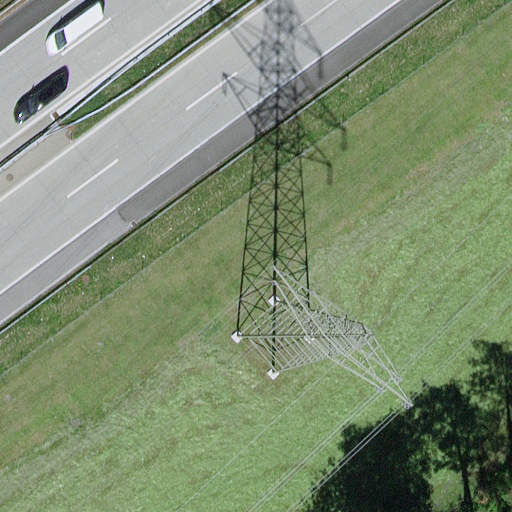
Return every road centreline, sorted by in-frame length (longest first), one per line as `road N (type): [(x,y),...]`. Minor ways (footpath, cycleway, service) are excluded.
road 1 (motorway): [(0,234),(327,0)]
road 2 (motorway): [(138,0),(0,98)]
